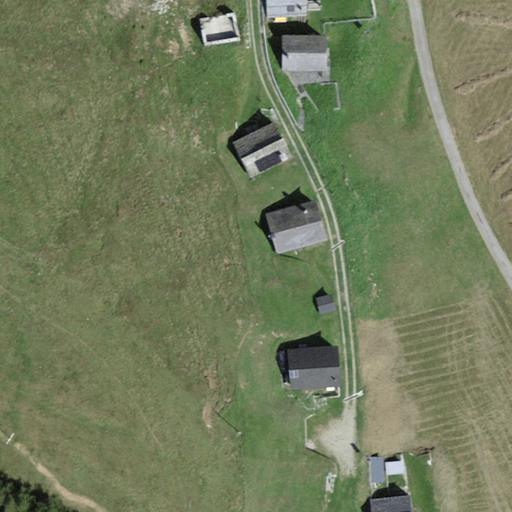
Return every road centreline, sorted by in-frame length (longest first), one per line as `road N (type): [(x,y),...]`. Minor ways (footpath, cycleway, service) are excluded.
road 1 (track): [(252,0),(264,76),(333,235),(351,385),(347,469)]
road 2 (unclassified): [(511,281),(481,227),(434,103),(413,0)]
